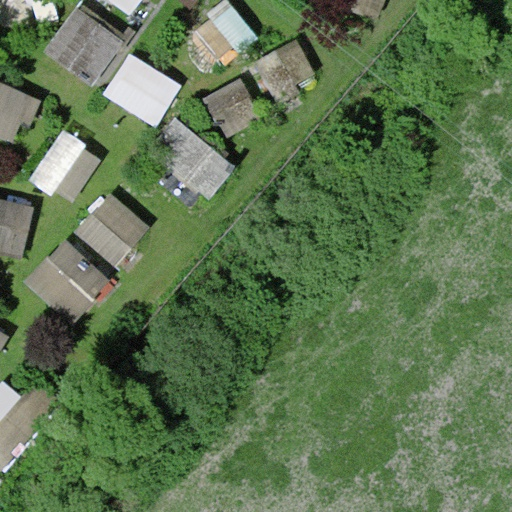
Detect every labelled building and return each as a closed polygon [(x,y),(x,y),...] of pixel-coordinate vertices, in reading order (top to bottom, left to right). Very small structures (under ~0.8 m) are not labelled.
[(97,0),(82,0),(54,42),(103,75),(137,26),(97,0)] [(246,0),(210,17),(222,44),(259,27),(246,0)] [(138,42),(113,85),(167,115),(192,73),(138,42)] [(0,122),(31,132),(47,84),(0,69),(0,122)] [(45,168),(85,190),(110,145),(70,123),(45,168)] [(117,182),(88,223),(131,254),(160,213),(117,182)] [(0,184),(0,239),(27,248),(43,198),(0,184)] [(80,227),(36,266),(82,316),(125,277),(80,227)] [(0,354),(21,324),(0,309),(0,354)] [(13,383),(0,403),(0,448),(19,461),(53,409),(13,383)]
